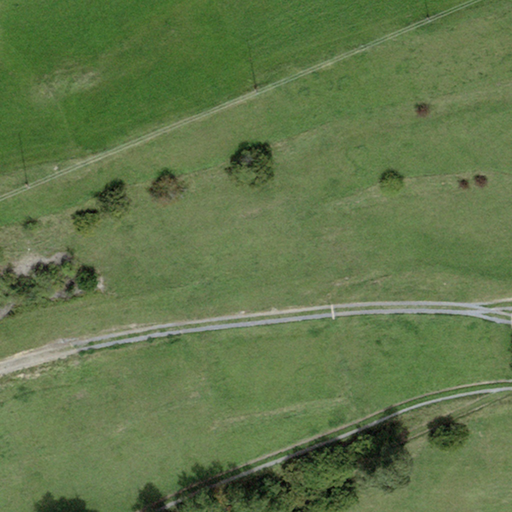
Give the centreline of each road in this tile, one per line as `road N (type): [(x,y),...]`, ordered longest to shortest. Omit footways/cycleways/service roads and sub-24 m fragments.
road 1 (track): [(0,376),(194,329),(344,309),(463,309),(511,320)]
road 2 (track): [(511,385),(421,400),(166,511)]
road 3 (track): [(509,386),(282,511)]
